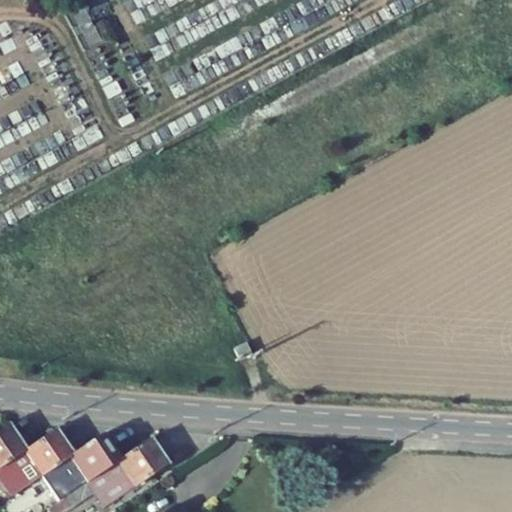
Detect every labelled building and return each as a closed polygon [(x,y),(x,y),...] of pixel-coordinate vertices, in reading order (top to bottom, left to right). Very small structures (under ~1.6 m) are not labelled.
[(239,361),(250,356),(245,345),(234,350),(239,361)] [(0,431),(0,467),(24,451),(7,427),(0,431)] [(69,458),(71,457),(54,431),(24,451),(0,467),(0,483),(10,498),(69,458)] [(69,458),(86,483),(103,472),(119,462),(102,437),(71,457),(69,458)] [(133,489),(166,467),(149,441),(119,462),(103,472),(112,486),(125,477),(133,489)] [(120,498),(133,489),(125,477),(112,486),(120,498)] [(32,491),(45,511),(58,502),(45,483),(32,491)] [(46,511),(65,511),(92,494),(85,484),(58,502),(45,511),(46,511)]
